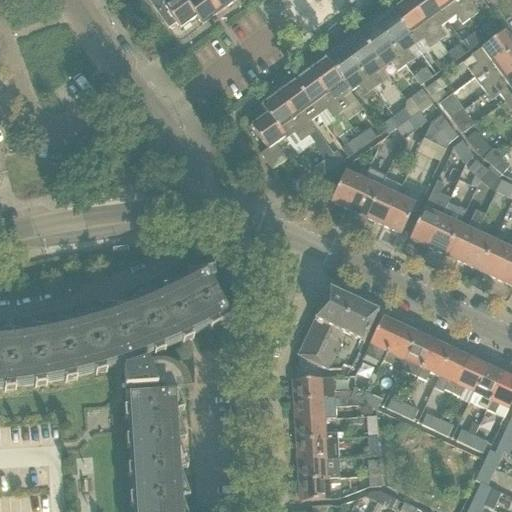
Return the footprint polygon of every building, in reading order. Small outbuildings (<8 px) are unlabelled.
[(146,0),(168,30),(175,24),(179,30),(195,19),(181,0),(146,0)] [(181,0),(195,19),(201,27),(218,15),(207,0),(181,0)] [(207,0),(218,15),(234,3),(231,0),(207,0)] [(430,0),(407,0),(406,1),(437,43),(444,38),(438,30),(447,23),(430,0)] [(454,0),(430,0),(447,23),(456,17),(462,25),(469,19),(454,0)] [(454,0),(469,19),(476,14),(471,6),(478,0),(454,0)] [(406,1),(390,13),(414,47),(423,40),(429,48),(437,43),(406,1)] [(390,13),(374,25),(404,66),(412,61),(406,53),(414,47),(390,13)] [(500,28),(493,18),(480,28),(487,37),(500,28)] [(374,25),(357,36),(382,70),(391,64),(397,72),(404,66),(374,25)] [(481,74),(482,74),(511,53),(511,52),(511,44),(504,33),(462,63),(473,79),(481,74)] [(474,35),(461,44),(468,52),(480,43),(474,35)] [(357,36),(341,48),(372,90),(388,78),(382,70),(357,36)] [(437,43),(429,48),(438,60),(433,64),(439,72),(452,64),(445,55),(437,43)] [(454,49),(445,55),(452,64),(463,55),(464,55),(457,46),(456,47),(454,49)] [(341,48),(325,60),(350,94),(359,87),(365,95),(372,90),(341,48)] [(479,87),(485,95),(511,75),(511,52),(511,53),(482,74),(487,81),(479,87)] [(325,60),(309,72),(339,114),(347,108),(341,100),(350,94),(325,60)] [(425,69),(412,78),(419,87),(431,78),(425,69)] [(309,72),(293,84),(317,118),(326,111),(332,119),(339,114),(309,72)] [(503,105),(504,106),(511,99),(511,75),(485,95),(490,102),(498,96),(504,104),(503,105)] [(435,82),(426,90),(438,106),(438,105),(445,100),(446,99),(448,99),(435,82)] [(293,84),(276,95),(307,138),(315,132),(309,124),(317,118),(293,84)] [(419,91),(406,102),(415,116),(419,113),(430,105),(419,91)] [(260,107),(266,116),(284,141),(293,134),(299,143),(307,138),(276,95),(260,107)] [(448,99),(438,106),(450,121),(459,115),(463,112),(451,96),(448,99)] [(404,110),(393,118),(400,127),(407,122),(415,116),(406,102),(405,109),(404,110)] [(463,112),(450,121),(460,135),(461,135),(473,126),(463,112)] [(415,116),(407,122),(414,132),(426,123),(419,113),(415,116)] [(284,141),(266,116),(250,127),(267,151),(260,156),(271,171),(286,160),(276,147),(284,141)] [(430,125),(422,141),(444,151),(447,145),(456,139),(456,138),(440,116),(439,117),(438,118),(434,121),(433,122),(430,125)] [(393,118),(381,127),(388,136),(395,130),(400,127),(393,118)] [(400,127),(395,130),(403,140),(414,132),(407,122),(400,127)] [(369,130),(357,138),(363,146),(363,147),(364,148),(375,140),(375,139),(373,137),(369,130)] [(315,132),(307,138),(315,149),(323,144),(315,132)] [(473,134),(465,141),(482,161),(489,166),(489,167),(487,171),(486,172),(487,173),(491,176),(494,171),(501,162),(504,156),(505,156),(500,152),(498,152),(497,152),(491,152),(490,152),(474,133),(473,134)] [(344,147),(340,150),(347,159),(350,157),(364,148),(363,147),(363,146),(357,138),(344,147)] [(461,144),(452,151),(464,167),(471,158),(461,144)] [(335,153),(324,161),(331,171),(342,163),(335,153)] [(324,161),(312,169),(319,179),(331,171),(324,161)] [(473,164),(467,171),(474,178),(470,187),(475,190),(479,183),(480,181),(478,180),(479,178),(485,171),(475,162),(474,163),(473,164)] [(491,176),(496,181),(497,181),(508,168),(507,168),(501,162),(494,171),(491,176)] [(348,211),(365,219),(379,189),(384,178),(367,170),(365,174),(348,211)] [(330,203),(348,211),(365,174),(360,171),(356,179),(344,173),(330,203)] [(479,178),(478,180),(480,181),(479,183),(489,191),(490,192),(497,182),(496,181),(491,176),(487,173),(486,172),(485,171),(479,178)] [(285,189),(291,198),(311,184),(305,175),(285,189)] [(417,222),(409,240),(427,248),(444,210),(447,205),(449,201),(449,200),(448,200),(439,196),(443,187),(436,183),(423,210),(417,222)] [(500,184),(495,193),(505,199),(506,199),(507,200),(511,188),(500,183),(500,184)] [(365,219),(382,227),(400,190),(394,187),(391,195),(379,189),(365,219)] [(400,190),(382,227),(400,235),(414,206),(401,200),(405,192),(400,190)] [(309,211),(324,218),(329,207),(315,200),(309,211)] [(427,248),(444,256),(458,226),(464,213),(447,205),(444,210),(427,248)] [(444,256),(461,264),(479,227),(483,217),(473,212),(465,230),(458,226),(444,256)] [(461,264),(478,272),(492,243),(480,237),(484,229),(479,227),(461,264)] [(478,272),(496,280),(511,244),(511,242),(508,240),(504,248),(492,243),(478,272)] [(511,244),(496,280),(511,288),(511,287),(511,244)] [(226,313),(206,274),(203,272),(196,274),(197,283),(171,287),(172,296),(146,299),(147,307),(127,308),(129,315),(120,317),(120,332),(108,336),(103,317),(94,318),(94,326),(67,325),(66,333),(40,331),(39,339),(12,335),(11,343),(0,340),(0,385),(25,382),(55,377),(85,371),(114,362),(122,360),(123,367),(125,401),(131,400),(138,511),(185,511),(178,492),(186,489),(177,462),(184,460),(175,434),(182,431),(173,404),(180,402),(177,393),(175,393),(174,388),(184,388),(184,385),(183,383),(183,381),(181,378),(180,375),(178,372),(177,371),(175,368),(172,366),(169,365),(167,364),(164,363),(163,362),(159,362),(155,362),(150,363),(148,363),(144,352),(171,341),(199,328),(226,313)] [(298,356),(297,357),(298,358),(330,373),(341,372),(343,368),(350,371),(377,314),(376,313),(375,314),(371,312),(372,311),(370,310),(370,311),(366,309),(367,309),(365,308),(353,303),(354,302),(352,302),(341,297),(339,296),(336,294),(334,293),(334,294),(330,292),(330,291),(328,290),(327,292),(328,292),(326,296),(325,298),(314,321),(314,320),(313,322),(314,322),(308,334),(308,333),(306,337),(307,337),(305,341),(303,345),(298,356)] [(364,354),(382,363),(399,328),(381,319),(364,354)] [(394,357),(404,362),(416,336),(399,328),(382,363),(390,366),(394,357)] [(404,362),(400,371),(417,379),(433,344),(416,336),(404,362)] [(429,373),(438,378),(450,352),(433,344),(417,379),(424,382),(429,373)] [(438,378),(432,390),(441,394),(442,391),(451,395),(468,360),(450,352),(438,378)] [(463,390),(473,394),(485,368),(468,360),(451,395),(459,399),(463,390)] [(469,403),(486,411),(502,376),(485,368),(473,394),(469,403)] [(511,380),(502,376),(486,411),(503,419),(511,399),(511,380)] [(332,380),(292,383),(293,402),(333,400),(333,394),(332,380)] [(357,402),(363,405),(368,395),(355,389),(353,393),(350,399),(357,402)] [(368,395),(363,405),(375,411),(380,400),(368,395)] [(350,399),(338,400),(339,408),(357,407),(357,402),(350,399)] [(293,402),(295,424),(322,422),(335,421),(333,400),(293,402)] [(386,411),(399,417),(404,406),(391,400),(386,411)] [(404,406),(399,417),(412,423),(416,412),(404,406)] [(420,427),(434,433),(439,423),(425,417),(420,427)] [(375,418),(366,419),(367,438),(377,437),(375,418)] [(295,424),(296,442),(336,440),(336,435),(323,435),(322,422),(295,424)] [(439,423),(434,433),(446,439),(451,428),(439,423)] [(511,436),(504,432),(498,445),(509,451),(511,445),(511,436)] [(455,443),(468,449),(473,439),(460,433),(455,443)] [(377,437),(367,438),(368,458),(378,457),(377,437)] [(473,439),(468,449),(480,455),(485,444),(473,439)] [(296,442),(297,463),(337,461),(336,440),(296,442)] [(488,454),(483,464),(495,470),(500,459),(493,456),(488,454)] [(297,463),(299,483),(338,480),(337,461),(297,463)] [(379,462),(367,463),(367,476),(380,475),(379,462)] [(483,464),(473,483),(474,483),(479,486),(486,489),(495,470),(483,464)] [(119,511),(118,465),(93,466),(94,511),(119,511)] [(380,475),(367,476),(368,489),(381,488),(380,475)] [(338,480),(299,483),(300,504),(327,502),(326,486),(339,486),(338,480)] [(476,491),(471,501),(484,507),(489,497),(476,491)] [(368,494),(365,500),(376,506),(381,495),(378,493),(368,494)] [(381,495),(376,506),(390,511),(395,501),(381,495)] [(471,501),(466,511),(481,511),(484,507),(471,501)]
